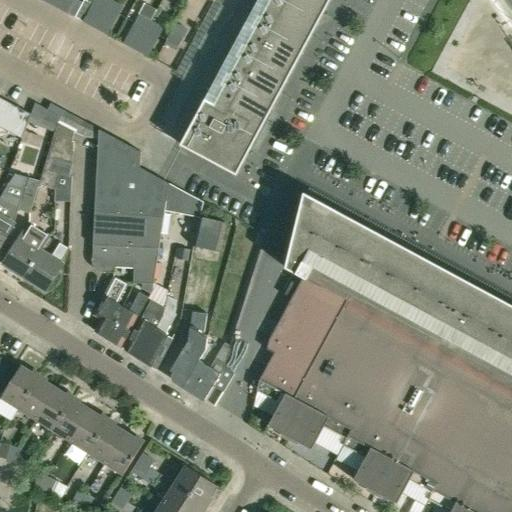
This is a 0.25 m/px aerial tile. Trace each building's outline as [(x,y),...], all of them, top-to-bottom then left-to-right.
[(87,0),(84,0),(75,17),(83,22),(93,3),(87,0)] [(111,0),(110,0),(106,8),(119,14),(123,6),(111,0)] [(237,175),(331,0),(258,0),(181,145),(237,175)] [(147,29),(151,21),(139,14),(134,23),(147,29)] [(151,21),(147,29),(159,36),(164,28),(151,21)] [(171,31),(166,40),(179,46),(183,38),(171,31)] [(0,127),(6,130),(18,107),(6,100),(0,111),(0,127)] [(22,139),(31,114),(18,107),(6,130),(22,139)] [(99,138),(99,130),(87,123),(64,111),(58,123),(75,132),(86,138),(99,138)] [(46,113),(43,123),(55,127),(58,118),(46,113)] [(75,132),(58,123),(57,123),(54,135),(72,141),(75,132)] [(141,152),(128,145),(99,130),(99,138),(99,145),(95,212),(137,214),(140,168),(141,152)] [(74,142),(72,141),(54,135),(51,144),(53,145),(71,151),(72,151),(74,142)] [(71,151),(53,145),(51,144),(51,145),(40,180),(28,177),(21,200),(18,211),(30,215),(39,184),(55,189),(58,173),(48,169),(51,157),(70,163),(74,151),(72,151),(71,151)] [(73,164),(70,163),(51,157),(48,169),(58,173),(69,176),(73,164)] [(162,233),(165,211),(169,184),(163,180),(140,168),(137,214),(136,231),(162,233)] [(72,177),(69,176),(58,173),(55,189),(71,194),(72,177)] [(200,217),(204,202),(169,184),(165,211),(200,217)] [(437,483),(434,490),(474,511),(511,511),(511,304),(305,193),(286,268),(303,277),(269,340),(267,349),(274,353),(260,379),(294,397),(294,398),(308,405),(352,429),(348,436),(393,459),(437,483)] [(21,200),(2,194),(0,197),(0,248),(15,224),(14,223),(18,211),(21,200)] [(136,231),(137,214),(95,212),(93,259),(95,259),(95,264),(98,267),(101,270),(106,271),(106,272),(116,272),(116,266),(133,266),(136,231)] [(226,224),(200,218),(194,247),(220,253),(226,224)] [(42,251),(51,237),(30,224),(4,264),(25,277),(42,251)] [(154,281),(162,233),(136,231),(133,266),(135,266),(135,281),(143,281),(154,281)] [(42,251),(25,277),(46,290),(63,264),(61,263),(69,249),(59,243),(51,256),(42,251)] [(190,250),(179,248),(176,259),(187,261),(190,250)] [(124,308),(122,307),(117,303),(127,284),(114,277),(94,315),(102,319),(96,331),(108,338),(124,308)] [(153,289),(154,281),(143,281),(143,289),(150,293),(153,289)] [(124,308),(108,338),(122,347),(148,297),(140,293),(130,312),(124,308)] [(163,316),(140,359),(156,369),(172,339),(165,334),(171,324),(176,315),(175,314),(176,300),(167,296),(165,307),(164,307),(163,316)] [(163,316),(164,307),(151,300),(141,319),(125,349),(140,359),(163,316)] [(175,381),(183,386),(199,360),(207,347),(208,335),(204,334),(207,313),(193,311),(188,341),(171,369),(176,372),(174,375),(175,381)] [(225,367),(230,346),(225,343),(210,367),(199,360),(183,386),(205,399),(213,386),(224,392),(236,373),(225,367)] [(0,371),(4,374),(8,367),(0,361),(0,371)] [(19,409),(40,375),(39,374),(38,376),(21,366),(1,397),(19,409)] [(36,419),(56,388),(40,378),(42,376),(40,375),(19,409),(36,419)] [(294,398),(294,397),(260,379),(257,391),(280,403),(268,426),(290,438),(308,405),(294,398)] [(54,430),(75,397),(74,396),(73,398),(56,388),(36,419),(54,430)] [(71,441),(91,410),(75,399),(76,398),(75,397),(54,430),(71,441)] [(343,445),(348,436),(352,429),(308,405),(290,438),(312,449),(324,427),(346,439),(343,445)] [(88,452),(109,419),(108,418),(107,420),(91,410),(71,441),(88,452)] [(105,463),(125,431),(109,421),(111,419),(109,419),(88,452),(105,463)] [(125,431),(105,463),(123,474),(145,441),(143,440),(142,442),(125,431)] [(376,492),(393,459),(348,436),(343,445),(366,457),(354,480),(376,492)] [(15,462),(19,449),(10,446),(7,459),(15,462)] [(19,449),(15,462),(23,464),(27,451),(19,449)] [(139,460),(150,467),(154,460),(143,453),(139,460)] [(429,499),(434,490),(437,483),(393,459),(376,492),(397,503),(409,481),(432,493),(428,499),(429,499)] [(145,474),(150,467),(139,460),(134,468),(145,474)] [(175,483),(208,505),(209,504),(207,503),(218,486),(187,465),(175,483)] [(42,490),(48,478),(40,474),(35,486),(42,490)] [(48,478),(42,490),(50,493),(56,481),(48,478)] [(50,493),(60,498),(66,487),(56,481),(50,493)] [(208,506),(208,505),(175,483),(164,500),(182,511),(201,511),(206,505),(208,506)] [(117,495),(128,502),(133,494),(122,487),(117,495)] [(474,511),(434,490),(429,499),(451,511),(450,511),(474,511)] [(80,508),(86,496),(78,492),(72,504),(80,508)] [(124,509),(128,502),(117,495),(112,502),(124,509)] [(86,496),(80,508),(88,511),(93,499),(86,496)] [(182,511),(164,500),(156,511),(182,511)] [(45,511),(47,506),(37,503),(34,511),(45,511)]
